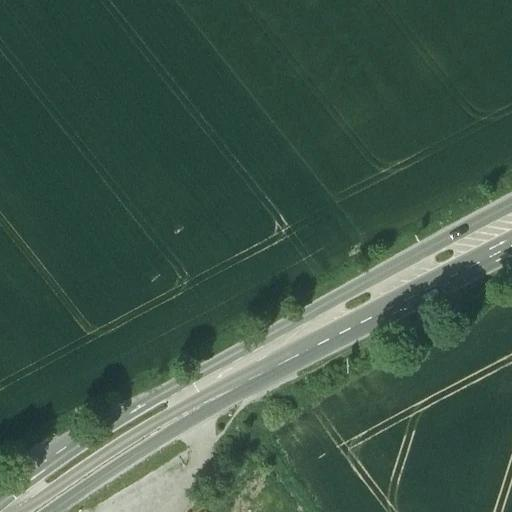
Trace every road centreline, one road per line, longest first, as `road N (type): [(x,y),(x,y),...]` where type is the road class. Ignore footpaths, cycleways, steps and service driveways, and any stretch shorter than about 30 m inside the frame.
road 1 (primary): [(511,208),(133,411),(16,490)]
road 2 (primary): [(36,511),(165,425),(511,244)]
